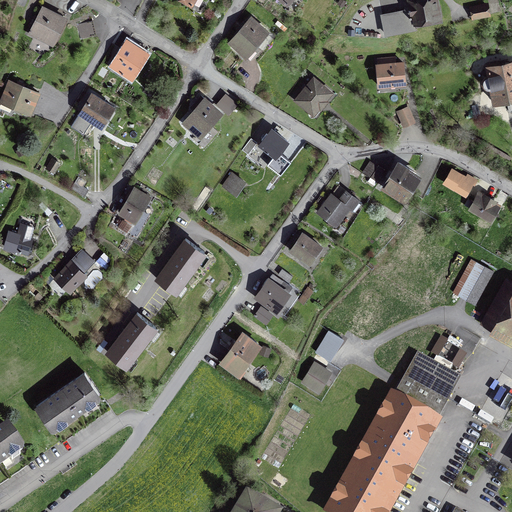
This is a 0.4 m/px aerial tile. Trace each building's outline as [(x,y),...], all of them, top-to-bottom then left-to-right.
[(413,25),(414,25),(440,20),(435,0),(409,0),(410,5),(409,5),(410,10),(413,25)] [(472,6),(474,18),(488,15),(486,4),(472,6)] [(63,17),(43,7),(38,17),(35,16),(32,22),(35,24),(30,33),(50,43),(63,17)] [(382,15),(386,34),(414,28),(414,25),(413,25),(410,10),(382,15)] [(230,42),(246,56),(246,55),(267,32),(251,18),(230,42)] [(95,35),(92,21),(77,24),(81,39),(95,35)] [(127,41),(112,65),(130,76),(135,68),(137,69),(147,53),(127,41)] [(380,59),(380,64),(377,65),(379,86),(405,83),(403,62),(391,63),(391,58),(380,59)] [(495,103),(511,99),(511,62),(500,65),(499,61),(487,63),(489,76),(488,76),(487,76),(486,77),(485,77),(484,78),(484,79),(483,80),(483,81),(483,82),(483,83),(484,84),(484,85),(485,86),(486,87),(487,88),(488,88),(489,88),(490,88),(491,88),(494,100),(495,103)] [(296,99),(313,114),(319,106),(321,108),(326,101),(325,99),(331,92),(314,77),(296,99)] [(38,93),(39,93),(10,81),(2,101),(1,101),(30,114),(30,112),(38,93)] [(92,120),(101,126),(114,106),(92,93),(71,126),(83,134),(92,120)] [(201,96),(195,103),(198,106),(184,122),(200,136),(220,113),(201,96)] [(397,111),(404,126),(414,121),(408,107),(397,111)] [(275,156),(287,141),(272,130),(268,135),(266,134),(262,139),(264,140),(260,145),(275,156)] [(257,142),(251,138),(242,150),(248,154),(257,142)] [(53,158),(47,168),(53,172),(59,162),(53,158)] [(369,161),(362,172),(369,176),(376,166),(369,161)] [(384,186),(403,198),(417,177),(407,171),(409,168),(399,162),(384,186)] [(378,165),(370,177),(376,182),(384,169),(378,165)] [(452,169),(444,182),(465,194),(474,178),(468,174),(466,177),(452,169)] [(245,181),(232,173),(223,185),(236,194),(245,181)] [(84,196),(88,189),(75,181),(71,188),(84,196)] [(120,212),(135,221),(150,196),(134,187),(120,212)] [(318,211),(336,224),(335,223),(349,207),(355,211),(362,202),(346,191),(340,200),(331,194),(318,211)] [(494,200),(479,192),(474,201),(468,198),(464,204),(491,219),(498,207),(492,204),(494,200)] [(37,206),(48,217),(53,211),(42,201),(37,206)] [(5,247),(31,254),(33,245),(31,244),(32,238),(29,237),(32,227),(21,224),(19,234),(10,231),(5,247)] [(291,249),(310,262),(321,246),(303,233),(291,249)] [(175,291),(204,251),(186,237),(156,278),(175,291)] [(55,277),(70,291),(86,274),(83,271),(94,259),(82,248),(55,277)] [(475,303),(493,271),(471,258),(453,292),(475,303)] [(292,276),(282,268),(278,274),(288,281),(292,276)] [(511,281),(506,278),(481,323),(493,330),(493,331),(511,341),(511,281)] [(269,280),(257,296),(276,309),(292,287),(283,280),(278,286),(269,280)] [(355,341),(378,306),(365,297),(342,333),(355,341)] [(261,306),(255,314),(266,323),(272,315),(261,306)] [(137,312),(107,351),(125,365),(156,326),(137,312)] [(221,361),(238,374),(259,345),(242,332),(221,361)] [(393,397),(437,421),(461,377),(418,353),(398,389),(393,397)] [(303,380),(319,391),(330,372),(314,362),(303,380)] [(36,405),(61,441),(110,407),(84,372),(36,405)] [(327,511),(388,511),(410,474),(409,474),(438,422),(437,421),(393,397),(392,396),(327,511)] [(0,430),(0,483),(33,460),(8,425),(0,430)] [(234,511),(280,511),(247,492),(234,511)]
